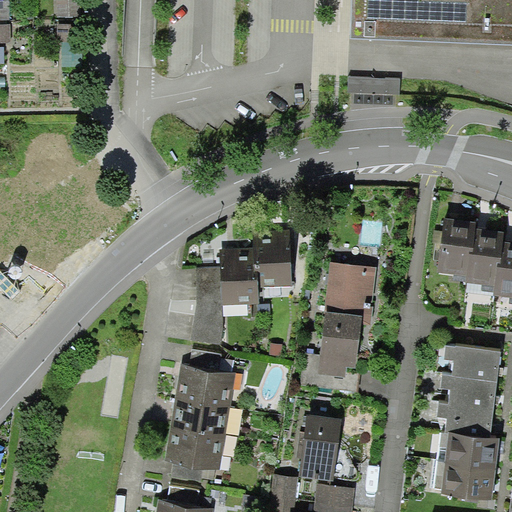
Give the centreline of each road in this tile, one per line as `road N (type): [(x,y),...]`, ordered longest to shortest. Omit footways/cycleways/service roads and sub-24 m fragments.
road 1 (residential): [(439,151),(373,146),(286,164),(176,219),(0,390)]
road 2 (residential): [(439,151),(423,198),(384,511)]
